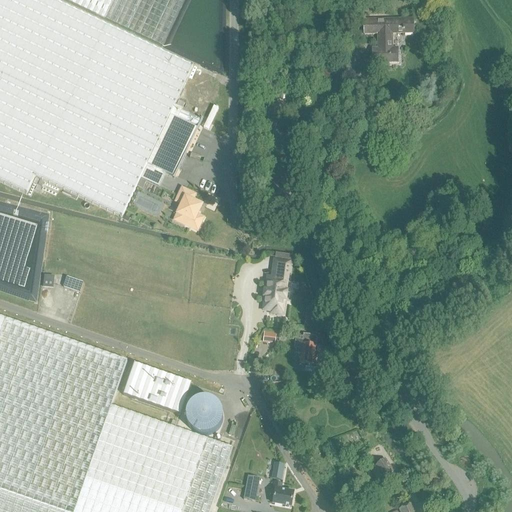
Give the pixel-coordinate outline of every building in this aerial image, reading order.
[(141,179),(141,180),(176,108),(175,107),(179,97),(193,68),(48,0),(0,0),(0,183),(26,196),(35,177),(122,219),(141,179)] [(184,0),(61,0),(162,48),(184,0)] [(392,35),(414,35),(414,20),(364,20),(365,35),(378,35),(378,50),(373,50),(373,64),(399,64),(399,49),(392,49),(392,35)] [(193,68),(179,97),(197,106),(211,76),(193,68)] [(218,109),(214,107),(204,129),(208,131),(218,109)] [(202,120),(176,108),(141,180),(159,188),(165,174),(174,179),(174,180),(202,120)] [(289,213),(289,163),(265,164),(265,213),(289,213)] [(182,190),(177,202),(183,205),(178,215),(188,219),(185,225),(197,231),(203,219),(197,216),(200,210),(199,209),(198,210),(197,206),(198,206),(198,205),(192,202),(194,196),(182,190)] [(277,262),(264,260),(263,267),(261,277),(257,276),(253,308),(261,309),(261,311),(269,312),(269,310),(271,310),(272,299),(275,299),(276,290),(273,290),(277,262)] [(44,275),(43,286),(52,287),(53,276),(44,275)] [(67,278),(64,288),(80,294),(83,284),(67,278)] [(307,307),(304,327),(313,328),(315,315),(313,315),(314,308),(307,307)] [(210,511),(232,450),(111,408),(127,363),(0,318),(0,511),(210,511)] [(265,333),(263,342),(274,344),(275,335),(265,333)] [(303,338),(296,337),(294,350),(298,351),(298,355),(301,355),(300,365),(315,366),(317,347),(316,347),(317,340),(313,339),(313,336),(303,335),(303,338)] [(135,366),(124,397),(181,417),(192,386),(135,366)] [(386,481),(394,475),(385,461),(376,467),(386,481)] [(274,464),(271,480),(282,482),(285,466),(274,464)] [(260,479),(249,477),(244,501),(255,503),(260,479)] [(291,508),(294,494),(281,491),(283,485),(276,483),(274,492),(276,492),(274,504),(291,508)]
